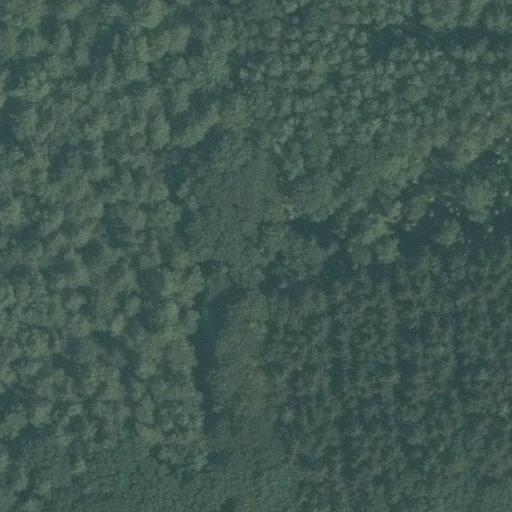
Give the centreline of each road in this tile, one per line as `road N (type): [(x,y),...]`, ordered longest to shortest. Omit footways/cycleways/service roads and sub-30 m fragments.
road 1 (track): [(213,0),(245,279),(288,511)]
road 2 (track): [(511,465),(359,511)]
